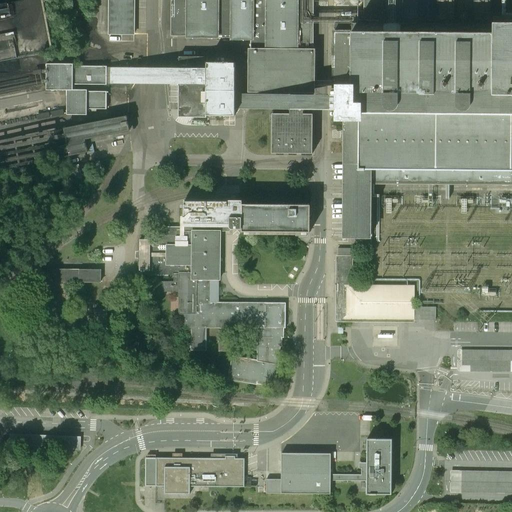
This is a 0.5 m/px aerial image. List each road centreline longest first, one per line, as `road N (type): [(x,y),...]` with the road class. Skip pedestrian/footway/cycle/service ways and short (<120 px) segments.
road 1 (unknown): [(0,132),(144,104)]
road 2 (unknown): [(126,288),(143,161)]
